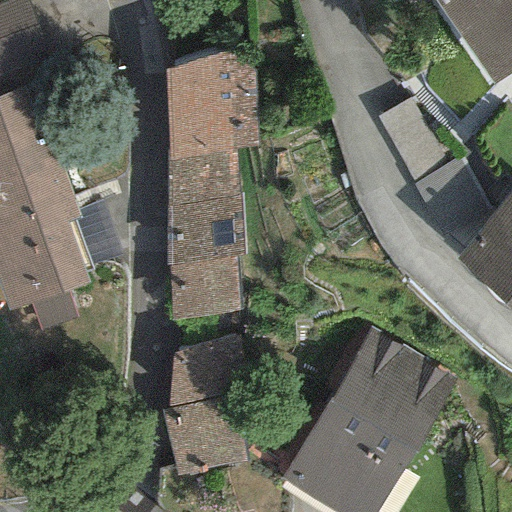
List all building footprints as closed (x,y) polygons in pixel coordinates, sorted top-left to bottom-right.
[(0,74),(48,57),(26,0),(11,0),(0,4),(0,74)] [(511,0),(432,0),(492,87),(511,71),(511,0)] [(250,42),(163,71),(165,163),(234,152),(257,148),(250,42)] [(36,82),(0,95),(0,292),(7,312),(88,283),(68,225),(84,219),(36,82)] [(242,255),(234,152),(165,163),(167,266),(234,257),(242,255)] [(511,187),(452,259),(511,308),(511,187)] [(237,312),(234,257),(167,266),(169,321),(237,312)] [(378,511),(458,379),(371,328),(280,480),(333,511),(378,511)] [(171,352),(168,407),(232,394),(244,391),(238,334),(171,352)] [(232,394),(168,407),(160,409),(174,477),(246,463),(232,394)]
